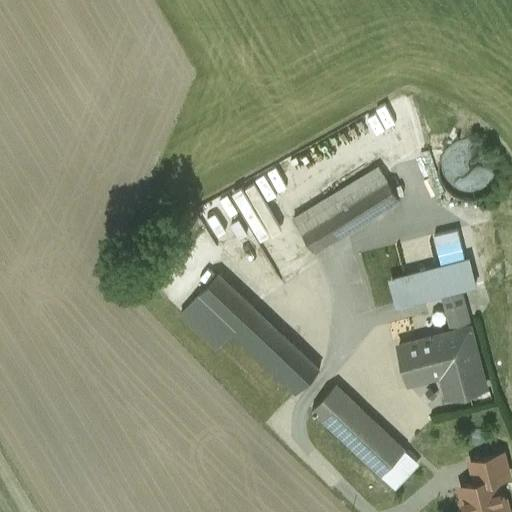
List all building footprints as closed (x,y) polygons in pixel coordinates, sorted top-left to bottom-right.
[(499,182),(501,169),(499,157),(492,147),(481,141),(469,138),(457,141),(447,148),(440,158),(438,171),(441,183),(448,193),(458,199),(470,202),(482,199),(493,192),(499,182)] [(379,166),(294,217),(302,230),(387,179),(379,166)] [(387,179),(302,230),(314,251),(399,199),(387,179)] [(418,231),(408,234),(412,250),(422,247),(418,231)] [(408,234),(358,247),(374,309),(443,292),(460,287),(476,283),(464,236),(422,247),(412,250),(408,234)] [(209,264),(186,289),(195,297),(218,272),(209,264)] [(218,272),(195,297),(231,331),(296,393),(320,368),(218,272)] [(460,287),(443,292),(452,325),(469,321),(460,287)] [(231,331),(195,297),(181,312),(217,346),(231,331)] [(470,326),(399,345),(408,382),(442,373),(448,396),(485,387),(470,326)] [(336,383),(312,408),(332,427),(356,402),(336,383)] [(356,402),(332,427),(382,474),(405,449),(356,402)] [(502,500),(496,477),(461,486),(467,511),(507,511),(504,499),(502,500)]
